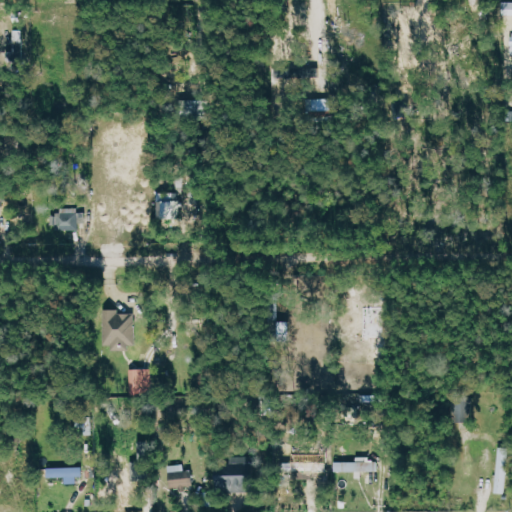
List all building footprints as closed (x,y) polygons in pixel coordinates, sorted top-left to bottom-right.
[(314,77),(314,69),(303,69),(303,77),(314,77)] [(0,183),(13,183),(13,199),(0,199),(0,183)] [(201,213),(198,196),(185,199),(189,216),(201,213)] [(162,220),(179,219),(179,201),(162,201),(162,220)] [(57,230),(79,230),(79,209),(57,210),(57,230)] [(105,310),(105,346),(114,345),(114,349),(137,349),(137,314),(120,314),(120,310),(105,310)] [(153,395),(153,369),(131,370),(132,395),(153,395)] [(472,421),(472,401),(453,401),(453,421),(472,421)] [(508,447),(498,447),(497,493),(506,493),(508,447)] [(358,462),(336,461),(335,470),(378,471),(379,458),(358,458),(358,462)] [(327,462),(281,462),(281,472),(301,471),(301,479),(315,478),(315,472),(328,472),(327,462)] [(218,464),(219,492),(256,491),(255,463),(218,464)] [(171,489),(187,489),(187,486),(194,485),(194,470),(185,470),(185,464),(171,465),(171,489)] [(79,484),(79,476),(85,476),(84,467),(49,468),(49,478),(67,477),(67,484),(79,484)]
